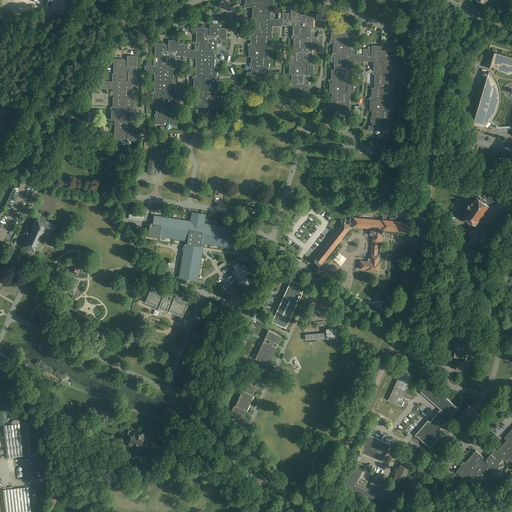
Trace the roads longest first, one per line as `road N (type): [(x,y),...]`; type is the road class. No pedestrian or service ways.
road 1 (residential): [(226,445),(132,466),(121,441),(65,416),(38,372),(0,356)]
road 2 (residential): [(360,146),(397,147),(406,139),(407,43),(326,1)]
road 3 (residential): [(395,340),(424,255),(437,120)]
road 4 (residential): [(230,450),(321,281)]
road 5 (residential): [(92,511),(43,481),(33,411),(0,359)]
road 6 (residential): [(490,303),(456,220),(487,169),(511,162)]
road 7 (residential): [(167,389),(10,317)]
road 8 (residential): [(191,142),(143,138),(148,42),(133,22)]
road 9 (residential): [(133,22),(117,29),(79,110),(54,127),(43,153)]
road 10 (tertiary): [(20,143),(90,0)]
road 11 (residential): [(10,317),(26,278),(15,237),(35,181)]
road 12 (residential): [(408,511),(416,476),(486,395)]
road 13 (residential): [(326,1),(320,92),(310,117)]
